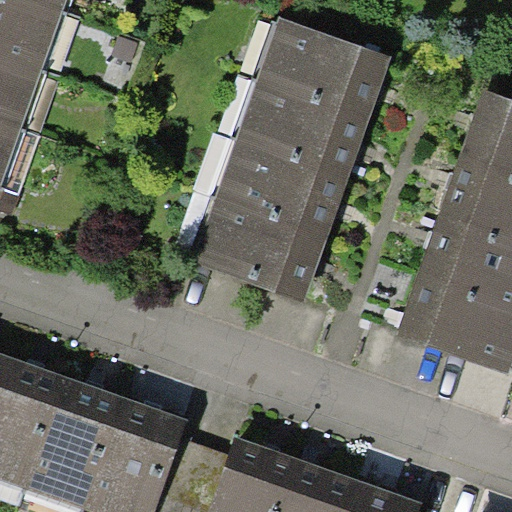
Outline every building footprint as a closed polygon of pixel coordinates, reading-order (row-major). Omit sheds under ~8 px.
[(0,0),(0,159),(56,0),(0,0)] [(385,55),(289,21),(203,261),(299,295),(310,264),(331,206),(352,147),(372,90),(385,55)] [(511,331),(511,101),(486,93),(476,121),(454,182),(432,243),(413,297),(400,332),(499,367),(511,331)] [(0,357),(0,466),(97,500),(92,511),(149,511),(182,421),(151,410),(90,389),(33,369),(0,357)] [(268,455),(236,443),(211,511),(414,511),(416,508),(387,497),(323,475),(268,455)]
